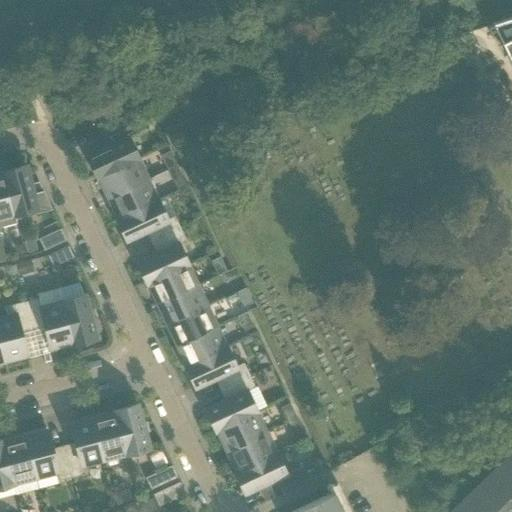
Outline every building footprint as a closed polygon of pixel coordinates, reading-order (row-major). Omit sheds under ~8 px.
[(511,17),(492,24),(506,52),(511,63),(511,17)] [(452,37),(458,49),(468,44),(462,33),(452,37)] [(458,49),(466,64),(476,59),(468,44),(458,49)] [(87,156),(97,178),(138,159),(128,138),(137,134),(131,122),(104,129),(111,145),(87,156)] [(161,155),(168,170),(177,166),(170,151),(161,155)] [(106,192),(108,197),(147,179),(138,159),(97,178),(104,193),(106,192)] [(26,165),(3,171),(14,214),(36,209),(37,213),(51,209),(43,192),(42,192),(33,192),(26,165)] [(177,166),(168,170),(175,184),(184,180),(177,166)] [(0,227),(4,227),(17,223),(14,214),(3,171),(0,171),(0,227)] [(109,204),(116,219),(157,200),(147,179),(108,197),(111,203),(109,204)] [(150,229),(156,240),(180,228),(175,216),(166,220),(157,200),(116,219),(126,240),(150,229)] [(136,262),(146,283),(187,264),(178,244),(186,240),(180,228),(156,240),(161,251),(136,262)] [(66,240),(61,229),(39,239),(44,250),(66,240)] [(34,239),(24,242),(27,253),(37,250),(34,239)] [(74,257),(69,246),(47,256),(52,267),(74,257)] [(211,261),(218,275),(227,271),(220,256),(211,261)] [(25,261),(14,264),(17,275),(17,276),(28,273),(25,261)] [(14,264),(5,267),(6,273),(11,276),(17,275),(14,264)] [(156,298),(158,303),(197,285),(187,264),(146,283),(153,299),(156,298)] [(236,267),(221,274),(225,283),(240,276),(236,267)] [(158,309),(166,325),(206,306),(197,285),(158,303),(161,308),(158,309)] [(245,288),(236,292),(243,307),(252,302),(245,288)] [(85,295),(62,301),(74,345),(96,339),(85,295)] [(38,298),(25,301),(32,328),(44,325),(50,349),(57,347),(57,349),(74,345),(62,301),(41,307),(38,298)] [(25,301),(0,308),(0,345),(5,363),(21,359),(20,356),(27,355),(21,331),(32,328),(25,301)] [(175,339),(177,344),(216,326),(206,306),(166,325),(173,340),(175,339)] [(246,312),(238,316),(244,331),(253,327),(246,312)] [(178,351),(185,366),(226,347),(216,326),(177,344),(180,350),(178,351)] [(219,376),(224,387),(249,375),(244,363),(235,367),(226,347),(185,366),(195,387),(219,376)] [(205,409),(215,431),(256,412),(246,391),(255,387),(249,375),(224,387),(229,398),(205,409)] [(289,403),(281,407),(288,422),(296,418),(289,403)] [(137,404),(114,410),(126,453),(149,447),(137,404)] [(93,415),(92,416),(104,459),(126,453),(114,410),(98,414),(99,416),(94,418),(93,415)] [(224,445),(227,450),(265,432),(256,412),(215,431),(222,446),(224,445)] [(76,448),(65,451),(72,477),(85,474),(82,465),(104,459),(92,416),(76,420),(77,422),(70,424),(76,448)] [(296,418),(288,422),(295,436),(303,432),(296,418)] [(40,429),(23,434),(35,477),(57,472),(59,481),(72,477),(65,451),(53,454),(47,430),(40,432),(40,429)] [(227,457),(234,472),(275,453),(265,432),(227,450),(229,456),(227,457)] [(18,435),(1,440),(13,483),(35,477),(23,434),(23,436),(18,438),(18,435)] [(0,486),(13,483),(1,440),(0,439),(0,486)] [(511,511),(511,452),(451,511),(511,511)] [(275,453),(234,472),(244,493),(263,484),(270,500),(305,484),(298,468),(294,470),(285,474),(285,473),(275,453)] [(177,477),(172,466),(146,478),(151,489),(177,477)] [(185,494),(179,482),(154,495),(155,497),(159,506),(185,494)] [(351,511),(337,482),(329,486),(332,492),(291,511),(351,511)] [(113,496),(118,505),(132,498),(128,489),(113,496)] [(155,497),(138,504),(141,511),(149,511),(160,507),(159,506),(155,497)]
